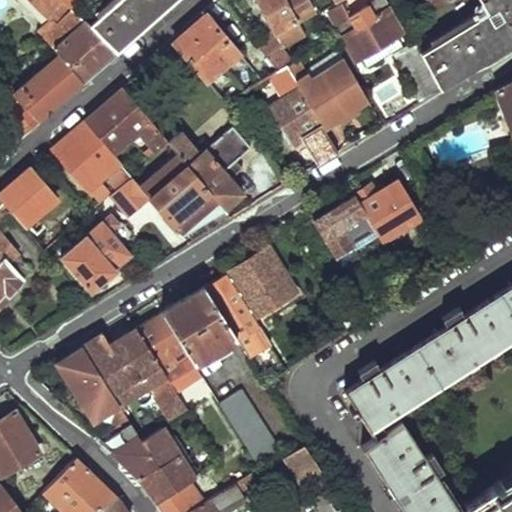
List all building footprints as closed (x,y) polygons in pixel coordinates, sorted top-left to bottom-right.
[(38,0),(54,15),(38,28),(60,53),(70,65),(82,79),(116,49),(86,21),(67,3),(63,0),(38,0)] [(172,0),(111,0),(86,21),(116,49),(172,0)] [(259,0),(275,29),(295,18),(314,8),(309,0),(259,0)] [(340,3),(327,9),(330,15),(325,17),(328,23),(333,20),(353,57),(359,54),(400,31),(382,0),(371,0),(346,13),(340,3)] [(511,0),(479,0),(485,10),(420,50),(440,87),(511,42),(511,0)] [(237,50),(205,10),(173,39),(205,75),(237,50)] [(302,31),(295,18),(275,29),(282,42),(302,31)] [(401,46),(395,34),(359,54),(365,66),(401,46)] [(267,38),(259,43),(277,66),(288,58),(277,45),(274,48),(267,38)] [(416,42),(396,53),(420,99),(440,87),(420,50),(416,42)] [(346,60),(338,47),(301,69),(309,82),(346,60)] [(70,65),(60,53),(41,70),(51,82),(70,65)] [(365,94),(351,69),(346,60),(309,82),(301,69),(294,74),(300,84),(322,120),(365,94)] [(41,70),(16,93),(39,117),(82,79),(70,65),(51,82),(41,70)] [(273,69),(230,97),(242,113),(264,100),(261,94),(281,81),(273,69)] [(511,78),(495,89),(511,131),(511,78)] [(16,93),(2,80),(0,81),(0,112),(2,114),(5,111),(24,130),(39,117),(16,93)] [(122,83),(83,117),(113,152),(139,130),(155,149),(168,138),(144,109),(122,83)] [(300,84),(271,102),(294,143),(304,136),(319,162),(339,149),(324,124),(322,120),(300,84)] [(355,105),(367,98),(365,94),(322,120),(324,124),(335,117),(337,120),(357,108),(355,105)] [(156,99),(144,109),(168,138),(177,150),(224,207),(243,191),(224,167),(239,154),(223,134),(200,152),(156,99)] [(83,117),(50,146),(87,190),(99,180),(110,171),(117,178),(110,184),(115,190),(132,175),(113,152),(83,117)] [(270,118),(254,128),(287,166),(299,158),(270,118)] [(177,150),(140,183),(150,196),(181,232),(206,213),(208,216),(224,207),(177,150)] [(27,166),(0,189),(0,199),(8,209),(19,221),(22,225),(54,197),(27,166)] [(132,175),(115,190),(133,210),(150,196),(140,183),(132,175)] [(87,190),(93,198),(105,187),(99,180),(87,190)] [(371,184),(354,193),(374,227),(394,262),(402,258),(389,234),(420,215),(399,180),(377,192),(371,184)] [(98,203),(110,194),(105,187),(93,198),(98,203)] [(354,193),(313,218),(337,255),(351,247),(340,227),(351,221),(354,225),(359,222),(365,232),(374,227),(354,193)] [(0,199),(0,215),(8,209),(0,199)] [(0,215),(0,236),(19,221),(8,209),(0,215)] [(110,210),(61,253),(91,289),(116,269),(113,266),(129,252),(107,225),(116,218),(110,210)] [(181,232),(184,237),(208,216),(206,213),(181,232)] [(0,295),(4,291),(9,295),(23,280),(7,263),(14,256),(0,243),(0,295)] [(267,246),(225,272),(252,315),(294,289),(267,246)] [(7,263),(23,280),(30,272),(14,256),(7,263)] [(362,378),(344,390),(369,430),(371,429),(382,422),(511,338),(511,269),(511,281),(461,314),(456,306),(441,316),(446,324),(379,367),(373,359),(358,370),(362,378)] [(252,315),(225,272),(203,285),(236,337),(264,382),(286,368),(252,315)] [(177,301),(161,311),(185,347),(194,362),(236,337),(203,285),(177,301)] [(4,291),(0,295),(0,304),(9,295),(4,291)] [(161,311),(135,326),(182,399),(188,394),(183,384),(190,380),(179,363),(177,364),(171,355),(185,347),(161,311)] [(182,399),(135,326),(107,343),(100,333),(82,344),(118,401),(148,383),(170,417),(187,407),(182,399)] [(82,344),(60,358),(87,401),(95,396),(117,431),(102,441),(139,476),(158,463),(142,437),(118,401),(82,344)] [(239,387),(218,399),(259,464),(280,450),(239,387)] [(15,409),(0,418),(0,471),(1,473),(41,450),(15,409)] [(376,435),(361,444),(405,511),(457,511),(456,509),(433,474),(422,456),(399,420),(386,428),(376,435)] [(194,475),(163,422),(142,437),(158,463),(139,476),(156,499),(178,485),(194,475)] [(382,422),(371,429),(376,435),(386,428),(382,422)] [(307,448),(287,460),(299,480),(319,468),(307,448)] [(422,456),(433,474),(441,468),(430,451),(422,456)] [(75,456),(42,491),(64,511),(91,511),(116,495),(75,456)] [(192,505),(181,511),(214,511),(213,510),(242,493),(240,489),(257,479),(250,469),(192,505)] [(511,511),(511,469),(463,502),(464,503),(469,511),(511,511)] [(0,511),(22,511),(0,482),(0,511)] [(178,485),(156,499),(164,511),(181,511),(192,505),(178,485)] [(91,511),(128,511),(116,495),(91,511)] [(456,509),(457,511),(469,511),(464,503),(456,509)]
